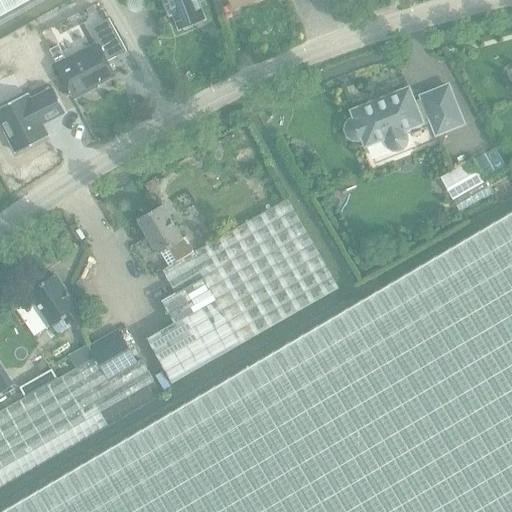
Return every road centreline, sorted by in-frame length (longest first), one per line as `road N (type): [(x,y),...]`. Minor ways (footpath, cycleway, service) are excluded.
road 1 (unclassified): [(0,226),(167,112),(311,47),(480,0)]
road 2 (unknown): [(104,0),(167,112)]
